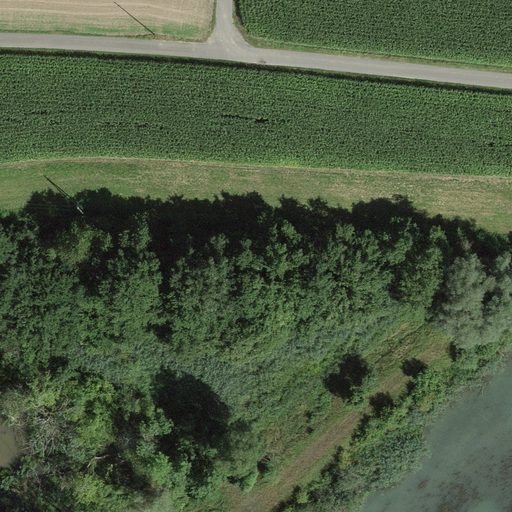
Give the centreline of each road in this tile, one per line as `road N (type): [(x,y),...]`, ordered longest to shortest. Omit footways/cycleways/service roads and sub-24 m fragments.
road 1 (track): [(511,78),(223,49)]
road 2 (track): [(223,49),(0,39)]
road 3 (track): [(249,511),(393,373)]
